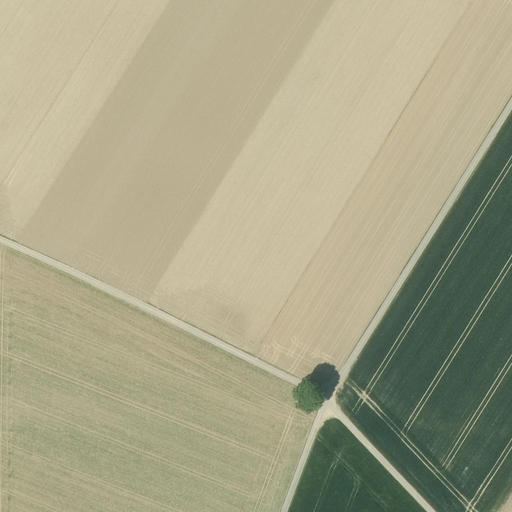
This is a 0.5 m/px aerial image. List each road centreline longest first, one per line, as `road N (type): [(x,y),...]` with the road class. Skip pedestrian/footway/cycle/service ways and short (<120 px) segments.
road 1 (track): [(0,239),(326,399)]
road 2 (track): [(326,399),(511,109)]
road 3 (track): [(326,399),(433,511)]
road 4 (track): [(283,511),(326,399)]
